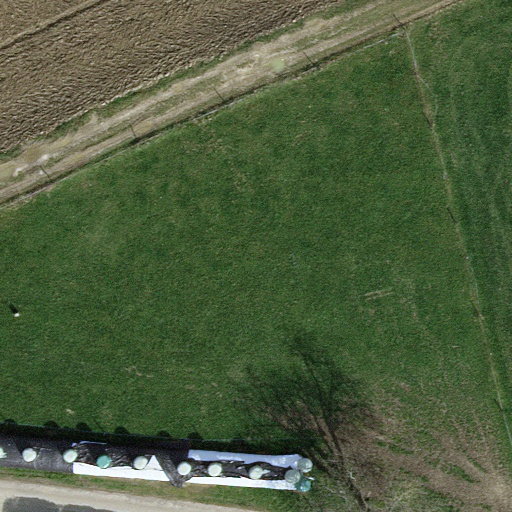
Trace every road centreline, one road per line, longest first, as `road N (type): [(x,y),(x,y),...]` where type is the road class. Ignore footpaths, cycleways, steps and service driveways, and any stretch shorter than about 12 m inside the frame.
road 1 (track): [(0,187),(439,0)]
road 2 (residential): [(0,495),(130,511)]
